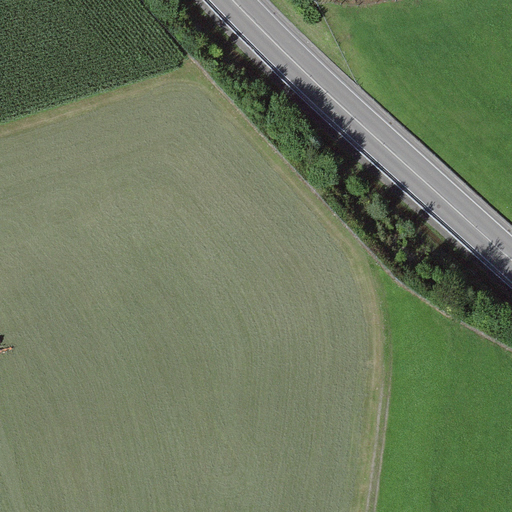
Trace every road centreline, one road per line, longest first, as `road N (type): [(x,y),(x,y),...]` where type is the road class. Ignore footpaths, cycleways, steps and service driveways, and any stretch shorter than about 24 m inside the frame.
road 1 (trunk): [(232,0),(511,261)]
road 2 (track): [(307,190),(369,258),(380,299),(388,343),(369,511)]
